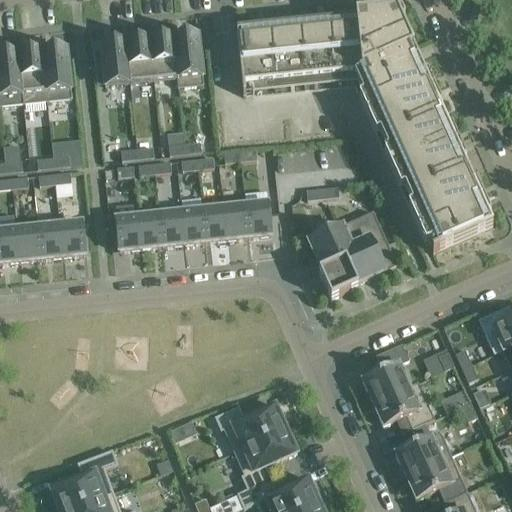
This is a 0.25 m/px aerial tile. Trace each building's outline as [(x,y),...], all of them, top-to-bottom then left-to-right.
[(312,27),(298,29),(296,29),(296,34),(282,35),(282,30),(269,32),(266,32),(266,37),(253,38),(252,33),(236,35),(243,99),(245,99),(244,89),(363,77),(365,76),(370,85),(367,87),(441,252),(432,256),(433,257),(492,231),(485,217),(481,218),(468,190),(473,188),(461,162),(456,164),(444,135),(448,133),(436,107),(432,109),(419,81),(424,79),(417,64),(412,66),(408,57),(413,55),(400,26),(389,30),(384,20),(355,23),(356,27),(342,29),(342,24),(326,26),(326,30),(312,32),(312,27)] [(174,40),(179,90),(203,87),(198,37),(174,40)] [(150,42),(154,82),(177,80),(178,90),(179,90),(174,40),(150,42)] [(125,45),(129,85),(154,82),(150,42),(125,45)] [(125,45),(101,47),(105,88),(129,85),(125,45)] [(66,53),(42,55),(47,105),(72,103),(66,53)] [(42,55),(18,58),(23,108),(47,105),(42,55)] [(18,58),(0,59),(0,110),(23,108),(18,58)] [(201,157),(200,147),(184,148),(185,159),(201,157)] [(168,150),(170,160),(185,159),(184,148),(168,150)] [(137,153),(138,164),(153,162),(152,152),(137,153)] [(121,155),(122,165),(138,164),(137,153),(121,155)] [(240,156),(241,166),(256,165),(255,154),(240,156)] [(241,166),(240,156),(224,157),(225,168),(241,166)] [(70,171),(69,161),(53,162),(54,173),(70,171)] [(37,164),(38,174),(54,173),(53,162),(37,164)] [(214,172),(213,162),(197,164),(198,174),(214,172)] [(197,164),(181,165),(182,176),(198,174),(197,164)] [(22,176),(21,166),(5,167),(6,178),(22,176)] [(170,167),(154,168),(155,179),(171,177),(170,167)] [(139,180),(155,179),(154,168),(138,170),(139,180)] [(118,182),(134,181),(133,170),(117,172),(118,182)] [(105,174),(106,182),(113,180),(112,173),(105,174)] [(71,187),(70,177),(54,179),(55,189),(71,187)] [(54,179),(38,180),(39,191),(55,189),(54,179)] [(12,193),(28,192),(27,181),(11,183),(12,193)] [(0,184),(0,194),(12,193),(11,183),(0,184)] [(339,201),(338,191),(322,193),(323,203),(339,201)] [(306,194),(307,205),(323,203),(322,193),(306,194)] [(246,209),(249,242),(271,240),(267,207),(246,209)] [(227,244),(249,242),(246,209),(224,211),(227,244)] [(206,246),(227,244),(224,211),(202,214),(206,246)] [(184,249),(206,246),(202,214),(181,216),(184,249)] [(162,251),(184,249),(181,216),(159,218),(162,251)] [(318,276),(331,304),(358,291),(357,288),(397,270),(373,216),(308,245),(322,275),(318,276)] [(141,253),(162,251),(159,218),(137,220),(141,253)] [(119,255),(141,253),(137,220),(115,223),(119,255)] [(82,226),(60,228),(63,261),(85,259),(82,226)] [(42,263),(63,261),(60,228),(38,231),(42,263)] [(20,266),(42,263),(38,231),(16,233),(20,266)] [(0,267),(20,266),(16,233),(0,234),(0,267)] [(502,313),(478,324),(494,358),(502,354),(502,355),(511,350),(511,323),(508,326),(502,313)] [(376,361),(383,375),(363,384),(373,407),(409,391),(399,370),(410,365),(402,349),(376,361)] [(511,350),(502,355),(511,374),(511,373),(511,350)] [(471,369),(465,354),(455,358),(462,373),(471,369)] [(448,356),(438,360),(445,375),(454,371),(448,356)] [(462,373),(468,387),(478,383),(471,369),(462,373)] [(405,420),(411,434),(434,424),(418,387),(409,391),(373,407),(383,430),(405,420)] [(473,398),(479,412),(489,408),(482,393),(473,398)] [(477,422),(471,407),(461,412),(468,426),(477,422)] [(223,434),(233,457),(284,434),(281,428),(283,427),(275,409),(244,423),(238,411),(214,421),(221,435),(223,434)] [(233,457),(244,479),(241,480),(247,493),(247,494),(271,483),(266,471),(297,457),(289,439),(286,441),(284,434),(233,457)] [(440,437),(396,457),(406,480),(451,460),(440,437)] [(60,511),(73,511),(113,497),(104,474),(118,469),(112,454),(77,468),(82,481),(50,493),(57,511),(59,510),(60,511)] [(451,460),(406,480),(416,503),(438,493),(444,506),(467,496),(461,483),(451,460)] [(308,482),(277,496),(271,483),(247,494),(247,493),(237,498),(242,511),(245,511),(256,507),(258,511),(305,511),(316,507),(313,501),(316,500),(308,482)] [(446,511),(474,511),(467,496),(444,506),(446,511)] [(118,511),(113,497),(73,511),(118,511)] [(196,511),(208,511),(209,511),(205,503),(194,507),(196,511)]
